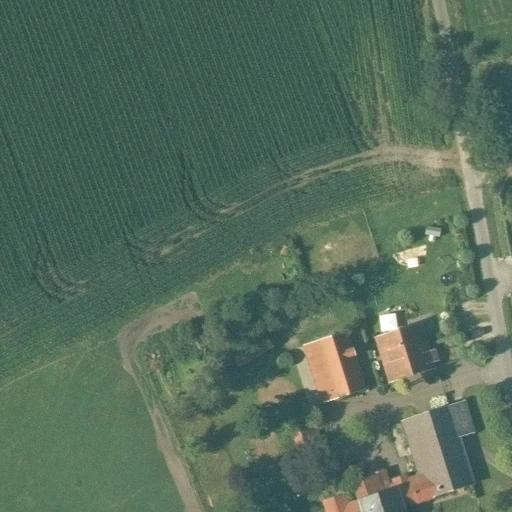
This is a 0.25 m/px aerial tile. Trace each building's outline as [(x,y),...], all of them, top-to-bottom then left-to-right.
[(420,325),(376,339),(390,383),(434,369),(420,325)] [(346,334),(304,347),(322,404),(364,391),(346,334)] [(463,403),(448,407),(458,439),(473,434),(463,403)] [(448,407),(402,422),(419,477),(427,500),(472,485),(458,439),(448,407)] [(313,423),(290,430),(295,447),(318,441),(313,423)] [(407,488),(379,497),(361,503),(363,511),(401,511),(400,508),(427,500),(419,477),(405,482),(407,488)] [(373,480),(355,485),(361,503),(379,497),(373,480)] [(343,498),(325,504),(326,511),(363,511),(361,503),(346,508),(343,498)]
